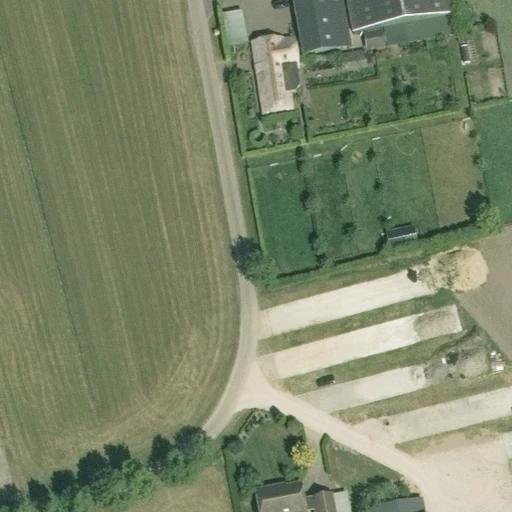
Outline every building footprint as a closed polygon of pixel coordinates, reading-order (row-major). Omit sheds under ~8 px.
[(296,0),(307,57),(351,49),(341,0),(347,0),(354,36),(383,31),(404,27),(454,18),(450,0),(296,0)] [(224,52),(245,51),(242,16),(222,17),(224,52)] [(251,44),(262,116),(291,112),(286,71),(298,70),(294,40),(281,42),(281,40),(251,44)] [(340,72),(365,66),(362,54),(337,61),(340,72)] [(464,205),(458,128),(441,129),(447,225),(470,223),(469,205),(464,205)] [(415,234),(387,241),(389,253),(418,247),(415,234)] [(377,371),(356,376),(361,401),(430,387),(425,364),(411,367),(409,354),(397,356),(375,361),(377,371)] [(402,455),(472,441),(469,425),(511,416),(511,386),(493,390),(494,396),(386,416),(391,444),(399,442),(402,455)] [(275,488),(255,492),(258,511),(305,511),(315,510),(315,511),(334,511),(331,496),(313,499),(313,502),(304,504),(300,486),(275,490),(275,488)] [(423,511),(421,500),(371,510),(370,511),(423,511)]
